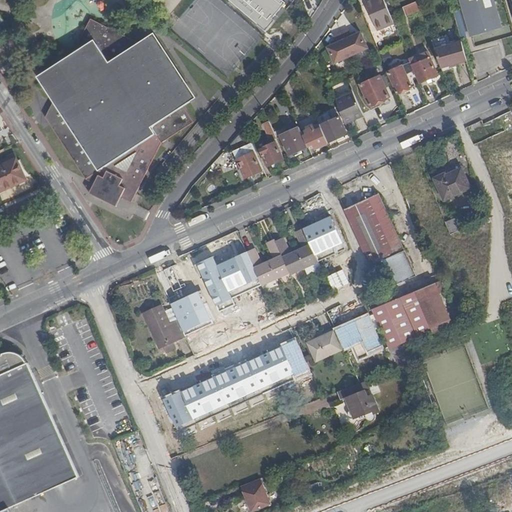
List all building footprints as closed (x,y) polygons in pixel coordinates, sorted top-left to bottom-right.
[(293,0),(220,0),(262,36),(293,0)] [(394,22),(384,0),(364,0),(377,29),(394,22)] [(502,26),(494,0),(460,0),(464,13),(459,14),(465,35),(470,33),(470,36),(502,26)] [(410,14),(421,9),(418,1),(406,6),(410,14)] [(131,198),(159,139),(194,120),(183,104),(195,96),(152,33),(139,41),(130,36),(90,17),(72,54),(40,74),(54,97),(46,115),(86,177),(94,181),(99,183),(94,193),(110,201),(115,191),(120,193),(131,198)] [(328,46),(335,63),(369,47),(361,31),(351,36),(348,29),(335,35),(338,42),(328,46)] [(462,40),(436,49),(443,68),(467,59),(462,40)] [(428,52),(410,60),(420,83),(438,74),(428,52)] [(409,63),(389,72),(398,93),(413,86),(407,72),(412,70),(409,63)] [(386,73),(362,84),(372,107),(391,98),(387,89),(392,87),(386,73)] [(355,119),(364,114),(355,92),(337,100),(344,119),(354,114),(355,119)] [(308,100),(291,108),(296,120),(313,112),(308,100)] [(339,116),(321,125),(322,127),(329,142),(347,133),(339,116)] [(271,139),(276,136),(269,121),(264,123),(271,139)] [(317,149),(329,143),(329,142),(322,127),(316,130),(313,124),(311,124),(309,124),(308,125),(307,127),(307,129),(302,131),(308,146),(314,143),(317,149)] [(291,154),(308,146),(302,131),(300,127),(282,134),(291,154)] [(254,151),(256,151),(249,136),(231,145),(246,176),(262,169),(254,151)] [(284,158),(276,141),(261,148),(268,165),(284,158)] [(16,158),(0,164),(0,189),(26,179),(16,158)] [(445,168),(430,174),(440,198),(469,185),(460,163),(446,170),(445,168)] [(89,190),(94,193),(99,183),(94,181),(89,190)] [(414,215),(440,204),(431,185),(406,195),(414,215)] [(115,203),(120,193),(115,191),(110,201),(115,203)] [(377,195),(345,209),(371,267),(383,262),(392,285),(412,276),(377,195)] [(481,214),(483,220),(490,217),(488,211),(481,214)] [(330,216),(303,229),(315,256),(342,243),(330,216)] [(461,218),(449,221),(452,232),(464,229),(461,218)] [(448,222),(440,223),(444,241),(452,239),(448,222)] [(283,238),(276,242),(290,273),(290,275),(318,262),(315,256),(303,229),(296,232),(302,246),(305,244),(307,248),(304,249),(291,255),(287,256),(286,254),(290,252),(283,238)] [(262,285),(290,273),(276,242),(274,239),(267,243),(273,257),(276,255),(278,258),(275,259),(262,265),(258,267),(257,264),(261,262),(255,248),(247,251),(262,285)] [(247,251),(217,264),(233,298),(262,285),(247,251)] [(233,298),(217,264),(214,258),(197,266),(220,313),(236,306),(233,298)] [(399,297),(372,308),(388,345),(415,333),(414,330),(427,324),(428,326),(448,319),(433,282),(413,291),(414,293),(400,299),(399,297)] [(199,291),(171,304),(179,322),(185,334),(213,322),(199,291)] [(158,350),(185,338),(185,334),(179,322),(169,326),(161,308),(142,316),(158,350)] [(383,346),(369,315),(336,329),(345,349),(363,341),(368,353),(383,346)] [(342,351),(345,349),(336,329),(333,331),(342,351)] [(342,351),(333,331),(308,342),(316,362),(342,351)] [(162,398),(176,428),(293,374),(296,379),(311,372),(295,337),(162,398)] [(0,511),(11,511),(9,506),(78,475),(26,361),(25,362),(24,359),(21,355),(17,352),(12,350),(6,350),(1,352),(2,353),(0,354),(0,511)] [(371,388),(368,380),(348,388),(340,392),(343,400),(349,397),(351,403),(349,403),(351,408),(349,409),(348,410),(348,412),(348,414),(349,416),(351,417),(353,418),(355,418),(365,414),(367,420),(368,421),(369,422),(371,422),(372,421),(374,421),(375,419),(376,418),(376,416),(374,412),(381,410),(373,393),(368,395),(365,390),(371,388)] [(259,477),(239,485),(250,511),(269,503),(259,477)]
